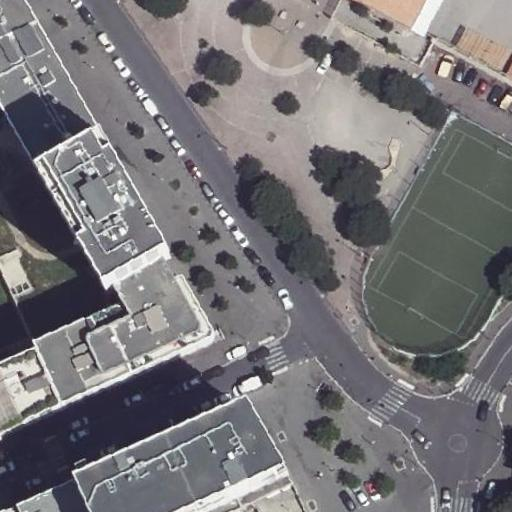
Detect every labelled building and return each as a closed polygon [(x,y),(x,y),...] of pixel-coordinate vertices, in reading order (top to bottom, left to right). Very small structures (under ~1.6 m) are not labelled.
[(115,288),(171,255),(23,0),(0,0),(0,106),(107,292),(115,288)] [(511,0),(352,0),(511,86),(511,0)] [(0,436),(208,342),(211,341),(213,339),(214,336),(214,333),(214,329),(212,326),(171,255),(115,288),(125,305),(35,345),(38,351),(0,367),(0,436)] [(248,409),(141,457),(162,511),(211,511),(283,480),(252,410),(248,409)] [(162,511),(141,457),(77,486),(87,511),(162,511)] [(87,511),(77,486),(51,498),(18,511),(87,511)]
